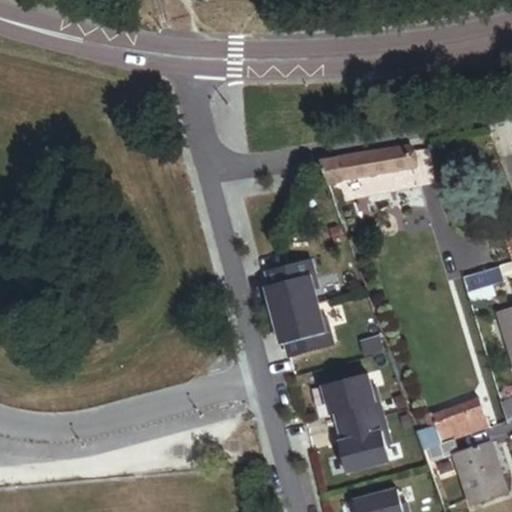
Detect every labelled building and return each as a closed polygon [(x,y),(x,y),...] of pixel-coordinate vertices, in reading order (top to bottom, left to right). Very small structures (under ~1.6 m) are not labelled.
[(342,181),(410,169),(406,149),(338,158),(318,161),(327,187),(342,181)] [(511,261),(511,224),(498,231),(511,262),(511,261)] [(317,288),(309,260),(265,271),(269,285),(265,286),(273,315),(317,303),(313,289),(317,288)] [(491,283),(487,269),(460,277),(464,291),(472,289),(483,285),(491,283)] [(487,299),(483,285),(472,289),(476,302),(487,299)] [(511,300),(502,303),(504,309),(496,311),(511,365),(511,300)] [(332,346),(324,316),(320,317),(317,303),(273,315),(280,344),(285,343),(288,357),(332,346)] [(388,414),(380,385),(375,386),(371,371),(322,385),(330,414),(334,413),(338,428),(388,414)] [(503,422),(511,417),(511,397),(498,405),(503,422)] [(486,427),(481,411),(476,399),(422,418),(425,428),(416,431),(422,448),(451,439),(486,427)] [(395,443),(388,414),(338,428),(342,441),(338,442),(346,471),(395,458),(391,444),(395,443)] [(455,452),(451,439),(422,448),(426,462),(451,454),(455,452)] [(502,493),(487,443),(455,452),(451,454),(467,504),(502,493)] [(418,511),(415,500),(411,501),(407,486),(353,501),(356,511),(418,511)]
